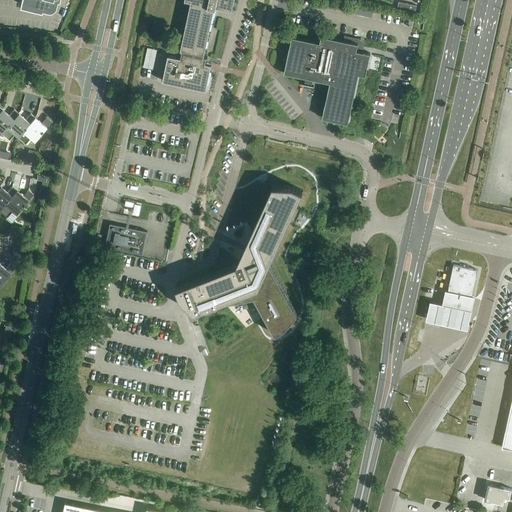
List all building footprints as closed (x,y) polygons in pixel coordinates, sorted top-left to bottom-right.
[(19,0),(18,4),(40,9),(41,6),(47,8),(54,4),(54,0),(19,0)] [(182,51),(181,58),(168,55),(162,81),(206,90),(212,64),(206,63),(207,57),(204,56),(214,9),(215,9),(216,7),(232,11),(234,0),(184,0),(185,0),(191,2),(180,50),(182,51)] [(338,0),(337,0),(335,10),(346,12),(348,2),(338,0)] [(399,2),(398,7),(416,11),(417,6),(399,2)] [(313,87),(314,86),(311,86),(313,79),(330,83),(322,118),(348,123),(359,74),(366,76),(371,54),(357,51),(358,43),(357,43),(350,41),(321,35),(320,42),(292,36),(284,73),(306,78),(304,84),(302,84),(313,87)] [(147,46),(144,66),(156,67),(158,47),(147,46)] [(0,132),(2,134),(19,114),(14,110),(9,115),(2,110),(0,112),(0,132)] [(14,134),(18,138),(35,118),(30,114),(25,119),(19,114),(2,134),(9,140),(14,134)] [(35,118),(18,138),(25,144),(30,138),(34,142),(51,122),(46,118),(41,123),(35,118)] [(176,287),(180,298),(194,312),(218,303),(224,302),(254,296),(265,316),(275,334),(285,329),(297,314),(266,256),(280,237),(281,238),(303,191),(292,186),(273,185),(251,231),(255,238),(240,262),(176,287)] [(0,209),(17,190),(12,186),(7,192),(0,186),(0,209)] [(17,190),(0,209),(0,210),(7,217),(12,211),(16,215),(33,194),(28,190),(23,196),(17,190)] [(148,232),(110,224),(105,247),(143,255),(148,232)] [(0,264),(0,285),(15,267),(10,263),(5,269),(0,264)] [(453,265),(448,292),(472,297),(478,270),(453,265)] [(443,303),(430,301),(425,321),(468,330),(475,296),(473,295),(449,290),(445,289),(443,303)] [(13,328),(8,326),(6,331),(5,337),(10,339),(13,328)] [(511,401),(502,447),(511,449),(511,401)] [(486,492),(485,500),(503,504),(504,497),(510,498),(511,489),(489,484),(487,492),(486,492)] [(164,511),(154,510),(153,511),(110,511),(65,502),(63,511),(164,511)]
